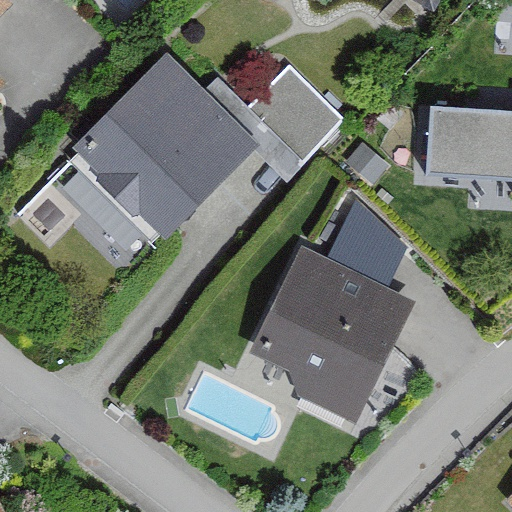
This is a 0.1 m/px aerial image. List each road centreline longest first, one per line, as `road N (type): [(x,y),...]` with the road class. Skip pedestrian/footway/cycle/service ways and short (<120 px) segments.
road 1 (residential): [(203,511),(0,354)]
road 2 (residential): [(368,511),(511,365)]
